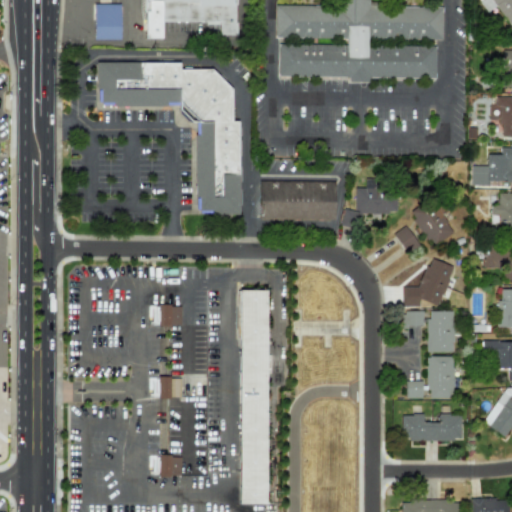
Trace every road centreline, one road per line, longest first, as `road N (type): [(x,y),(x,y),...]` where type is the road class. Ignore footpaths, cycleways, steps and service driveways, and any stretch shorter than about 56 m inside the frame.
road 1 (residential): [(373,511),(375,320),(358,272),(322,253),(45,249)]
road 2 (secondary): [(22,0),(19,511)]
road 3 (secondary): [(44,482),(45,103)]
road 4 (residential): [(374,470),(511,472)]
road 5 (secondary): [(24,131),(34,163),(34,226),(45,249)]
